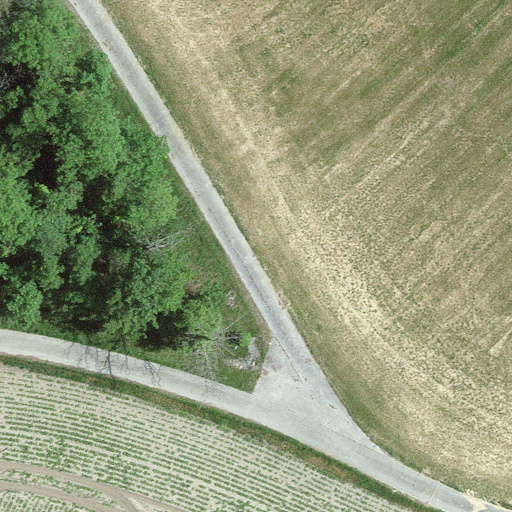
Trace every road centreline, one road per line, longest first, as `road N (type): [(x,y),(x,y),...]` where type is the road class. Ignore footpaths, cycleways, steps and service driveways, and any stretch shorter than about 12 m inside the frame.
road 1 (track): [(91,0),(287,341),(314,420)]
road 2 (track): [(314,420),(0,337)]
